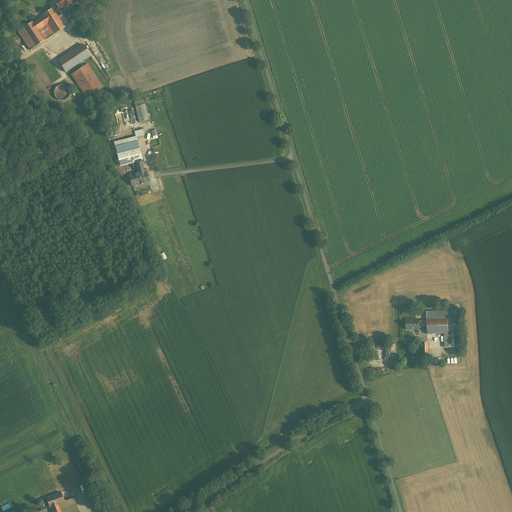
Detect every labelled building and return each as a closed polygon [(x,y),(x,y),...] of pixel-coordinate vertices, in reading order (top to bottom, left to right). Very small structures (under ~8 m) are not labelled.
[(44,19),(55,12),(46,0),(36,0),(34,2),(39,11),(41,15),(42,14),(43,16),(44,19)] [(32,22),(18,31),(30,50),(65,27),(55,12),(44,19),(43,16),(32,22)] [(65,72),(90,56),(83,45),(57,61),(65,72)] [(50,81),(60,75),(43,50),(34,56),(50,81)] [(86,97),(102,87),(87,64),(71,75),(86,97)] [(6,66),(0,69),(0,77),(10,71),(6,66)] [(55,90),(54,91),(54,93),(54,94),(54,95),(55,97),(56,98),(57,99),(58,100),(60,100),(61,101),(62,101),(64,100),(65,100),(66,99),(68,98),(68,97),(69,96),(70,94),(70,93),(70,91),(69,90),(69,89),(68,88),(67,87),(65,86),(64,85),(63,85),(61,85),(60,85),(58,86),(57,86),(56,87),(55,89),(55,90)] [(134,103),(139,122),(148,120),(143,101),(134,103)] [(134,132),(136,138),(144,136),(143,130),(134,132)] [(141,161),(142,160),(136,138),(115,143),(120,166),(136,162),(141,161)] [(139,173),(129,176),(131,186),(149,182),(146,171),(144,172),(139,173)] [(427,327),(427,334),(444,334),(444,347),(457,346),(456,308),(426,310),(426,321),(427,327)] [(427,327),(426,321),(419,321),(419,319),(406,320),(406,330),(419,329),(419,328),(427,327)] [(50,507),(52,511),(62,511),(59,504),(64,502),(61,492),(46,498),(50,508),(50,507)]
